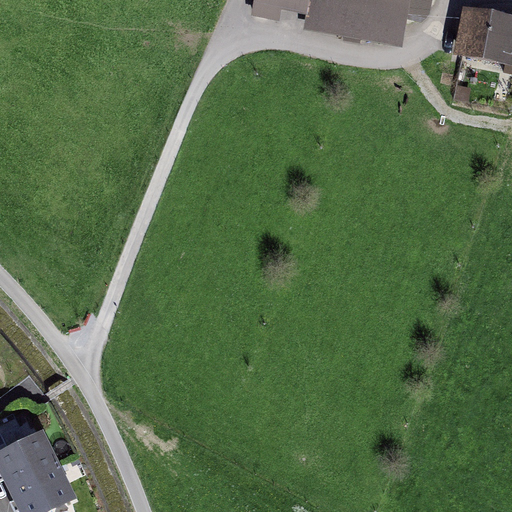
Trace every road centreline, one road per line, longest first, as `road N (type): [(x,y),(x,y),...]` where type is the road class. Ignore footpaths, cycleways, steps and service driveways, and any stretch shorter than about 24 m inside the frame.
road 1 (track): [(81,376),(202,76),(223,50),(263,37),(364,56),(407,55),(462,0)]
road 2 (residential): [(0,272),(81,376),(143,511)]
